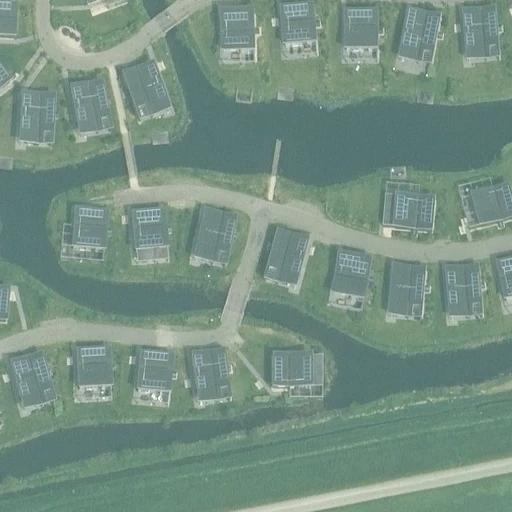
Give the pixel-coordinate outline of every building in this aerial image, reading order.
[(0,38),(13,39),(15,8),(0,7),(0,38)] [(281,11),(285,48),(316,45),(312,8),(281,11)] [(498,49),(494,12),(463,15),(467,52),(498,49)] [(433,56),(440,19),(409,13),(402,50),(433,56)] [(221,15),(223,52),(240,51),(240,54),(254,54),(253,17),(240,17),(240,14),(221,15)] [(346,15),(346,52),(377,52),(377,15),(346,15)] [(134,112),(164,101),(151,66),(122,77),(134,112)] [(0,70),(0,89),(9,83),(0,70)] [(77,127),(108,121),(101,84),(70,90),(77,127)] [(20,134),(51,136),(53,99),(22,97),(20,134)] [(511,219),(511,202),(508,189),(472,198),(480,228),(511,219)] [(431,233),(434,202),(397,199),(394,230),(431,233)] [(103,253),(106,216),(75,213),(72,250),(103,253)] [(166,251),(163,213),(132,216),(135,253),(166,251)] [(235,220),(204,214),(196,250),(227,257),(235,220)] [(266,270),(297,278),(307,242),(276,234),(266,270)] [(340,257),(334,294),(351,297),(350,300),(364,303),(370,266),(358,264),(359,261),(340,257)] [(511,263),(498,266),(506,302),(511,301),(511,263)] [(422,309),(425,272),(394,270),(391,307),(422,309)] [(481,307),(478,270),(446,273),(450,310),(481,307)] [(77,354),(79,391),(110,389),(108,352),(77,354)] [(227,390),(222,353),(191,358),(196,394),(227,390)] [(140,356),(137,393),(168,396),(171,359),(140,356)] [(51,392),(40,357),(10,365),(21,401),(51,392)] [(310,389),(310,358),(272,358),(272,389),(310,389)]
